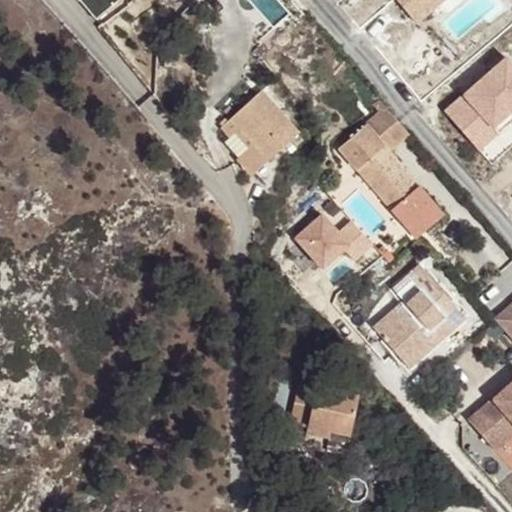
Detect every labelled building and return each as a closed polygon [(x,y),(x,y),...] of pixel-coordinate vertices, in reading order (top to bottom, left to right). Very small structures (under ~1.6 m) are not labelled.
[(259,0),(277,21),(292,9),(284,0),(259,0)] [(401,0),(423,25),(453,0),(401,0)] [(511,57),(449,109),(483,152),(511,128),(511,57)] [(299,131),(261,89),(219,126),(229,137),(234,132),(249,149),(237,159),(251,174),(299,131)] [(390,152),(410,136),(399,124),(385,108),(339,149),(403,222),(430,198),(390,152)] [(443,213),(430,198),(403,222),(416,237),(443,213)] [(300,237),(333,271),(365,241),(332,206),(300,237)] [(383,245),(378,250),(389,262),(394,257),(383,245)] [(411,280),(414,284),(427,273),(419,264),(392,287),(397,292),(411,280)] [(459,325),(467,318),(427,273),(414,284),(419,289),(405,302),(410,309),(381,334),(403,361),(419,346),(425,354),(446,336),(439,328),(452,317),(459,325)] [(373,326),(381,334),(410,309),(405,302),(402,299),(373,326)] [(511,307),(495,322),(511,340),(511,307)] [(439,328),(446,336),(459,325),(452,317),(439,328)] [(419,346),(403,361),(409,368),(425,354),(419,346)] [(272,413),(283,415),(290,381),(279,378),(272,413)] [(306,425),(330,430),(349,434),(358,394),(299,381),(290,422),(306,425)] [(511,382),(468,420),(488,444),(500,433),(497,430),(509,419),(511,421),(511,382)] [(493,450),(511,433),(511,421),(509,419),(497,430),(500,433),(488,444),(493,450)] [(328,438),(330,430),(306,425),(304,433),(328,438)] [(267,437),(263,453),(275,456),(279,439),(267,437)]
